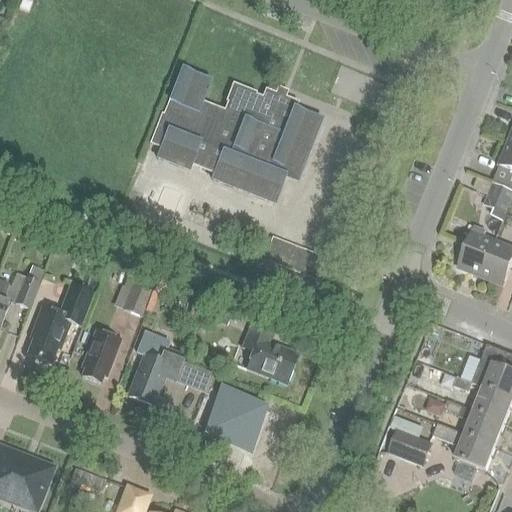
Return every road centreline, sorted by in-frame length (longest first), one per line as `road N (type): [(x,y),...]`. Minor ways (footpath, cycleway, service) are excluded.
road 1 (residential): [(268,511),(0,402)]
road 2 (residential): [(314,511),(400,294)]
road 3 (residential): [(400,294),(482,85)]
road 4 (residential): [(482,85),(277,0)]
road 5 (residential): [(511,338),(400,294)]
